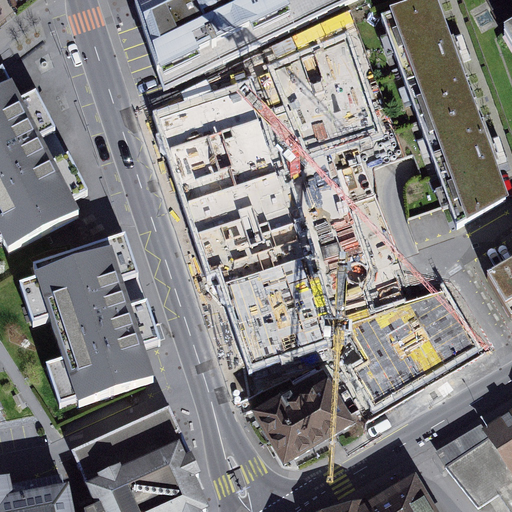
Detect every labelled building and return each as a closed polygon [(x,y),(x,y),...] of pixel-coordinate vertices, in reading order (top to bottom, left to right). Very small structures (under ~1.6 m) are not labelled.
[(146,53),(166,96),(357,6),(354,0),(147,0),(125,11),(146,53)] [(511,0),(485,0),(501,27),(511,20),(511,0)] [(441,6),(383,27),(454,229),(508,201),(441,6)] [(0,251),(5,261),(99,210),(30,80),(0,95),(0,251)] [(151,127),(172,191),(274,158),(252,93),(151,127)] [(357,132),(366,157),(390,149),(381,123),(357,132)] [(315,140),(285,150),(308,221),(338,212),(315,140)] [(279,176),(181,208),(200,267),(208,291),(305,259),(279,176)] [(357,245),(372,241),(363,213),(348,217),(357,245)] [(34,275),(13,282),(27,325),(43,319),(56,359),(38,365),(51,407),(69,402),(73,413),(175,381),(154,316),(135,256),(130,240),(33,271),(34,275)] [(511,265),(487,280),(511,321),(511,320),(511,265)] [(278,284),(293,334),(345,318),(330,268),(278,284)] [(384,272),(343,285),(360,336),(401,322),(384,272)] [(339,355),(366,421),(444,388),(423,338),(405,346),(399,330),(339,355)] [(256,421),(281,471),(354,433),(329,384),(256,421)] [(0,409),(0,433),(10,428),(0,409)] [(511,511),(511,428),(474,457),(442,481),(470,511),(484,511),(491,508),(493,511),(511,511)] [(80,488),(90,511),(199,511),(171,448),(80,488)] [(427,511),(412,490),(378,510),(375,511),(427,511)] [(0,497),(0,511),(67,511),(66,503),(20,511),(4,511),(2,497),(0,497)]
